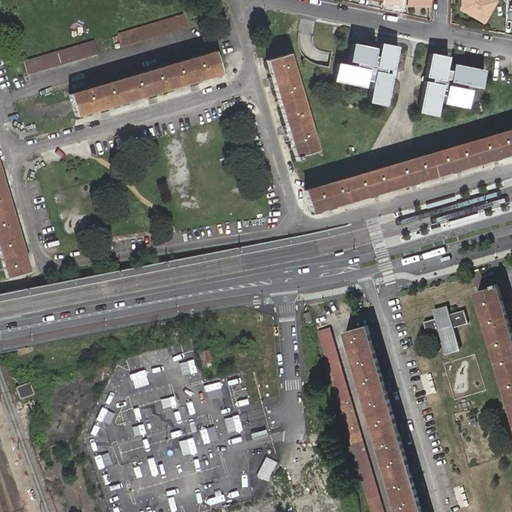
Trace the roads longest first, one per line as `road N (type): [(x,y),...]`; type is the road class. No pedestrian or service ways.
road 1 (tertiary): [(0,330),(283,279)]
road 2 (residential): [(437,511),(364,272)]
road 3 (tertiary): [(511,216),(283,279)]
road 4 (residential): [(438,33),(279,0)]
road 5 (tertiary): [(364,272),(511,229)]
